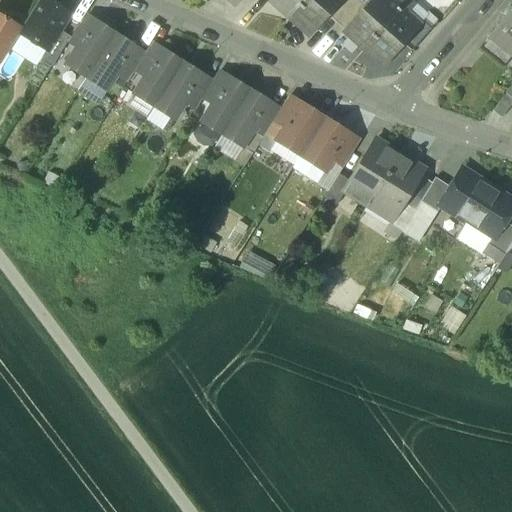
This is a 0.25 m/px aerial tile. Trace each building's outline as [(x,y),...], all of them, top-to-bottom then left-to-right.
[(70,14),(46,0),(42,0),(21,34),(47,50),(48,50),(60,30),(70,14)] [(272,0),(270,2),(289,19),(306,0),(272,0)] [(306,0),(289,19),(308,36),(327,14),(340,0),(306,0)] [(340,0),(327,14),(337,22),(357,0),(356,0),(340,0)] [(357,0),(337,22),(346,31),(366,8),(357,0)] [(346,31),(344,32),(363,49),(400,8),(389,0),(372,0),(366,8),(346,31)] [(400,8),(363,49),(383,66),(402,44),(419,25),(418,24),(400,8)] [(511,8),(490,36),(511,54),(511,8)] [(0,60),(20,28),(0,15),(0,60)] [(85,17),(68,42),(77,47),(93,22),(85,17)] [(115,34),(95,21),(93,22),(77,47),(66,64),(86,77),(115,34)] [(419,25),(402,44),(412,53),(431,29),(421,21),(418,24),(419,25)] [(60,30),(48,50),(47,50),(40,60),(52,67),(70,37),(60,30)] [(135,47),(115,34),(86,77),(106,91),(117,73),(134,49),(135,47)] [(160,51),(150,45),(144,55),(135,70),(145,76),(160,51)] [(144,55),(134,49),(117,73),(128,81),(135,70),(144,55)] [(145,76),(134,93),(154,106),(182,62),(162,49),(160,51),(145,76)] [(202,75),(182,62),(154,106),(175,119),(185,102),(201,77),(202,75)] [(211,83),(202,98),(212,104),(228,79),(218,73),(211,83)] [(201,77),(185,102),(195,108),(202,99),(202,98),(211,83),(201,77)] [(249,90),(229,77),(228,79),(212,104),(202,122),(222,134),(249,90)] [(270,102),(249,90),(222,134),(242,147),(269,104),(270,102)] [(511,98),(506,94),(493,111),(501,118),(511,104),(511,98)] [(279,111),(271,123),(282,130),(299,103),(288,97),(279,111)] [(282,130),(276,140),(301,155),(324,118),(299,103),(282,130)] [(279,111),(269,104),(253,129),(264,136),(271,123),(279,111)] [(349,134),(324,118),(301,155),(325,171),(348,134),(349,134)] [(348,134),(332,161),(343,168),(359,141),(348,134)] [(400,155),(375,139),(349,180),(346,185),(348,186),(357,191),(352,199),(367,208),(372,199),(397,160),(400,155)] [(421,174),(397,160),(372,199),(396,214),(403,203),(420,176),(421,174)] [(489,185),(462,168),(450,187),(439,205),(441,207),(466,223),(489,185)] [(349,180),(339,174),(324,198),(336,205),(348,186),(346,185),(349,180)] [(420,176),(403,203),(415,210),(421,202),(432,183),(420,176)] [(432,183),(421,202),(437,212),(441,207),(439,205),(450,187),(435,177),(432,183)] [(511,199),(489,185),(466,223),(491,238),(493,240),(504,221),(511,209),(511,199)] [(511,242),(511,226),(504,221),(493,240),(491,238),(487,244),(504,255),(511,242)] [(491,238),(466,223),(457,236),(482,252),(487,244),(491,238)] [(504,255),(487,244),(483,251),(500,262),(504,255)]
